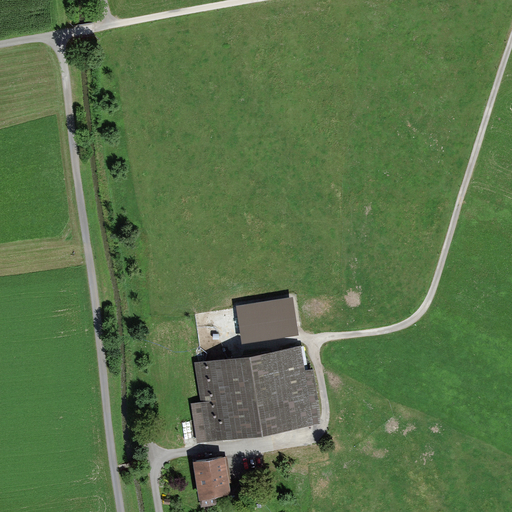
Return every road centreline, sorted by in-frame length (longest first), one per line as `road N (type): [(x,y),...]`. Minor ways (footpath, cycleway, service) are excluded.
road 1 (track): [(511,33),(427,298),(394,327),(316,341),(322,428),(300,439),(153,459)]
road 2 (track): [(113,465),(61,33)]
road 3 (track): [(106,21),(256,0)]
